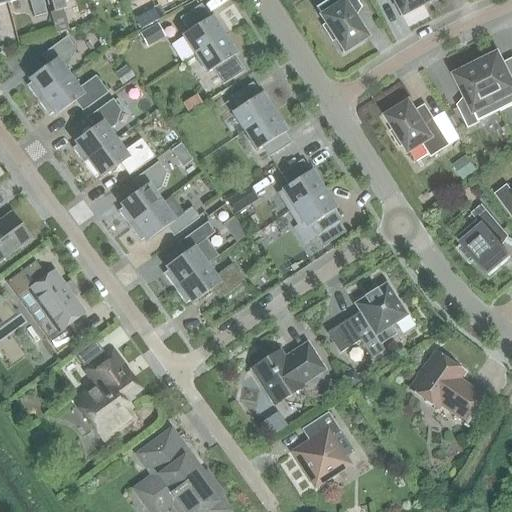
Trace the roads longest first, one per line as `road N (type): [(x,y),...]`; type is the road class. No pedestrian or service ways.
road 1 (residential): [(177,377),(0,135)]
road 2 (residential): [(177,377),(402,221)]
road 3 (residential): [(511,13),(330,104)]
road 4 (residential): [(269,505),(177,377)]
road 5 (residential): [(494,328),(402,221)]
road 6 (residential): [(402,221),(330,104)]
road 7 (residential): [(330,104),(263,0)]
